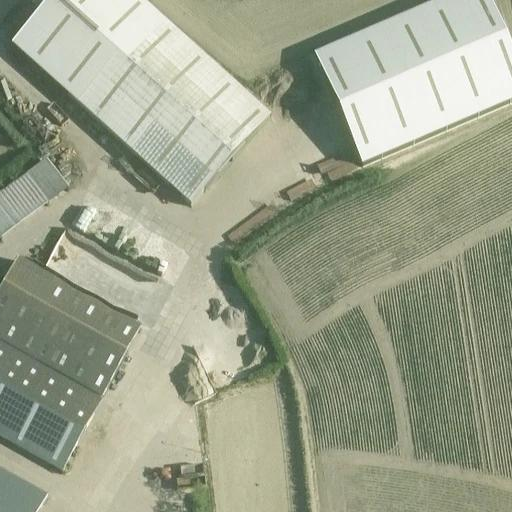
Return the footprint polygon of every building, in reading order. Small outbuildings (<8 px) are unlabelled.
[(269,121),(124,0),(58,0),(8,57),(189,210),(269,121)] [(511,105),(511,59),(486,0),(449,0),(314,58),(362,169),(511,105)] [(16,167),(21,173),(38,160),(33,154),(16,167)] [(295,165),(272,178),(282,196),(305,184),(295,165)] [(0,244),(49,208),(26,178),(0,198),(0,244)] [(0,437),(62,473),(101,403),(140,333),(17,264),(0,293),(0,437)] [(194,456),(192,432),(167,434),(169,457),(194,456)] [(0,473),(0,511),(39,511),(46,500),(0,473)]
